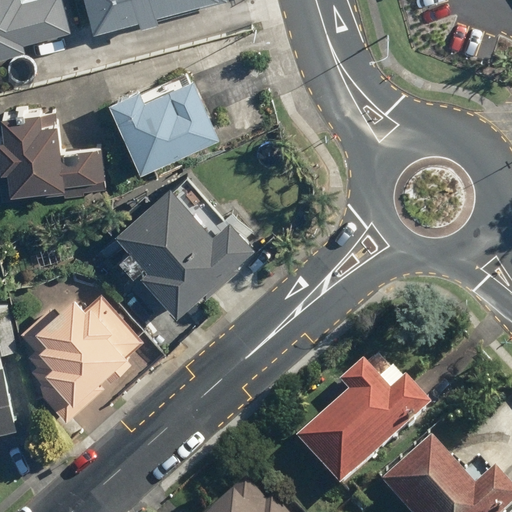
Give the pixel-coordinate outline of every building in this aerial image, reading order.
[(0,0),(0,54),(19,49),(17,41),(64,28),(56,0),(0,0)] [(70,0),(82,43),(239,0),(70,0)] [(131,86),(101,100),(135,174),(212,138),(184,77),(138,99),(131,86)] [(0,196),(103,178),(97,144),(61,150),(55,118),(35,121),(33,108),(0,113),(0,196)] [(170,190),(164,183),(108,234),(139,268),(125,282),(160,320),(243,244),(183,178),(170,190)] [(63,419),(145,342),(97,290),(78,308),(62,291),(16,333),(30,347),(23,354),(33,364),(22,374),(63,419)] [(3,298),(0,298),(0,350),(13,348),(3,298)] [(0,427),(14,425),(1,354),(0,354),(0,427)] [(333,492),(423,411),(381,364),(366,377),(359,369),(334,392),(341,400),(291,445),(333,492)] [(422,443),(372,487),(394,511),(509,511),(511,510),(511,505),(487,478),(468,494),(422,443)] [(262,503),(241,481),(207,511),(279,511),(267,498),(262,503)]
